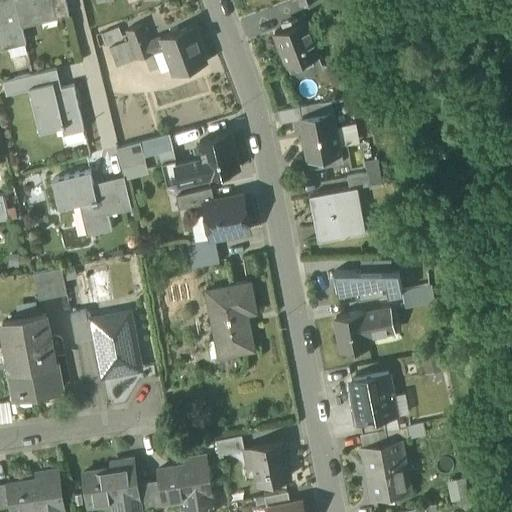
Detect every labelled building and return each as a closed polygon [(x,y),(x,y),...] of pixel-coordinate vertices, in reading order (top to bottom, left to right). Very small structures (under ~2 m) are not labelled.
[(0,0),(0,48),(9,46),(8,41),(25,37),(22,26),(15,0),(0,0)] [(15,0),(22,26),(40,21),(39,16),(56,12),(52,0),(15,0)] [(52,0),(56,12),(57,17),(69,14),(65,0),(52,0)] [(274,33),(287,67),(320,55),(307,20),(274,33)] [(138,59),(153,53),(150,43),(142,24),(127,30),(130,39),(138,59)] [(102,33),(105,43),(122,37),(118,27),(102,33)] [(194,27),(150,43),(153,53),(163,49),(173,74),(207,61),(194,27)] [(26,42),(25,37),(8,41),(9,46),(12,56),(27,52),(25,42),(26,42)] [(130,39),(119,44),(126,63),(138,59),(130,39)] [(115,68),(126,63),(119,44),(108,48),(115,68)] [(23,75),(26,87),(54,81),(51,69),(33,73),(23,75)] [(63,125),(65,134),(86,129),(75,85),(56,89),(54,81),(26,87),(37,132),(63,125)] [(347,110),(350,130),(358,129),(353,97),(333,101),(335,112),(347,110)] [(304,106),(306,117),(335,112),(333,101),(304,106)] [(308,156),(311,155),(341,150),(335,112),(306,117),(309,136),(304,136),(308,156)] [(141,139),(145,155),(160,151),(174,147),(169,131),(143,139),(141,139)] [(177,164),(181,181),(239,167),(231,133),(200,140),(204,157),(179,164),(177,164)] [(160,151),(168,184),(181,181),(177,164),(179,164),(174,147),(160,151)] [(343,162),(341,150),(311,155),(313,167),(343,162)] [(85,203),(92,234),(112,229),(108,213),(121,210),(114,182),(94,187),(90,172),(54,180),(60,209),(85,203)] [(343,176),(345,188),(352,187),(356,186),(368,184),(366,172),(343,176)] [(311,192),(335,186),(333,177),(309,182),(311,192)] [(114,182),(121,210),(132,207),(125,180),(114,182)] [(176,194),(179,207),(205,202),(205,201),(214,199),(211,186),(176,194)] [(364,231),(356,186),(352,187),(360,232),(364,231)] [(318,206),(324,238),(360,232),(352,187),(345,188),(311,195),(313,207),(318,206)] [(205,202),(212,236),(215,236),(250,229),(243,194),(214,199),(205,201),(205,202)] [(187,241),(193,269),(220,264),(215,236),(212,236),(187,241)] [(360,258),(360,270),(391,270),(390,258),(360,258)] [(62,266),(50,269),(35,271),(40,298),(55,295),(67,293),(62,266)] [(358,299),(402,291),(402,289),(398,270),(391,270),(360,270),(334,270),(338,291),(356,288),(358,299)] [(233,345),(235,352),(253,349),(246,315),(255,313),(250,283),(207,291),(218,348),(233,345)] [(402,291),(405,305),(432,300),(430,284),(402,289),(402,291)] [(335,316),(342,351),(367,346),(369,346),(367,335),(395,330),(390,307),(362,313),(362,311),(335,316)] [(70,312),(76,340),(90,338),(87,319),(88,319),(86,309),(70,312)] [(95,337),(102,374),(139,367),(129,311),(88,319),(87,319),(90,338),(95,337)] [(2,321),(7,345),(50,337),(46,313),(2,321)] [(10,365),(11,369),(54,361),(50,337),(7,345),(7,346),(10,365)] [(219,355),(235,352),(233,345),(218,348),(219,355)] [(0,367),(10,365),(7,346),(0,346),(0,367)] [(59,389),(54,361),(11,369),(16,397),(59,389)] [(352,405),(356,423),(358,422),(384,417),(387,417),(383,396),(395,394),(391,373),(352,380),(357,404),(352,405)] [(0,402),(0,413),(2,423),(12,421),(9,401),(0,402)] [(358,422),(360,433),(386,428),(384,417),(358,422)] [(386,429),(388,443),(403,440),(410,439),(407,425),(386,429)] [(388,443),(386,429),(360,434),(363,448),(388,443)] [(216,439),(218,454),(244,449),(241,434),(216,439)] [(250,448),(256,482),(289,476),(282,440),(250,446),(250,448)] [(368,468),(374,499),(402,494),(396,465),(407,463),(403,440),(388,443),(363,448),(360,449),(364,469),(368,468)] [(190,498),(192,511),(214,511),(206,454),(194,456),(195,462),(159,468),(161,480),(164,502),(190,498)] [(116,503),(117,511),(141,511),(141,510),(137,484),(132,458),(120,460),(121,466),(82,472),(88,508),(116,503)] [(66,511),(59,469),(46,471),(47,478),(10,484),(13,506),(14,511),(66,511)] [(161,480),(149,481),(152,506),(165,504),(164,502),(161,480)] [(153,508),(152,506),(149,481),(137,484),(141,510),(153,508)] [(10,483),(0,484),(0,508),(13,506),(10,484),(10,483)] [(264,495),(267,507),(290,502),(288,490),(264,495)] [(267,507),(267,511),(304,511),(302,500),(290,502),(267,507)]
